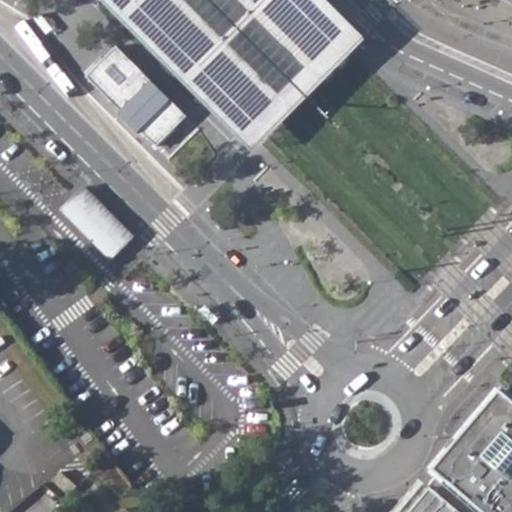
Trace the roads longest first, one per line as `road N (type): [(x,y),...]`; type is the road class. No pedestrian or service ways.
road 1 (residential): [(0,47),(338,396)]
road 2 (primary): [(511,244),(376,386)]
road 3 (primary): [(406,416),(511,300)]
road 4 (tertiary): [(511,77),(421,36),(378,0)]
